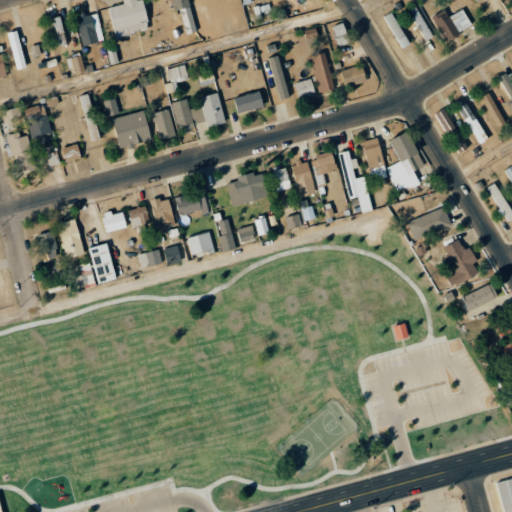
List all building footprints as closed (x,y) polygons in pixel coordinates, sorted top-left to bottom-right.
[(116,38),(149,30),(142,0),(138,0),(137,0),(136,0),(122,0),(124,4),(108,7),(116,38)] [(180,9),(185,34),(195,32),(188,0),(171,0),(174,10),(180,9)] [(425,41),(433,36),(415,7),(407,12),(425,41)] [(431,17),(445,41),(472,26),(462,9),(448,17),(444,9),(431,17)] [(408,46),(393,12),(384,16),(400,49),(408,46)] [(104,41),(97,13),(76,18),(83,46),(104,41)] [(350,43),(343,23),(332,27),(339,46),(350,43)] [(306,39),(317,36),(315,27),(303,30),(306,39)] [(7,33),(17,69),(26,67),(16,31),(7,33)] [(118,63),(116,48),(108,49),(110,65),(118,63)] [(332,91),(327,53),(311,55),(316,94),(332,91)] [(72,58),(75,74),(85,72),(82,56),(72,58)] [(289,98),(277,56),(268,58),(280,101),(289,98)] [(187,79),(185,65),(167,68),(171,92),(176,91),(175,82),(187,79)] [(341,70),(345,87),(366,81),(362,65),(341,70)] [(511,70),(499,77),(511,100),(511,70)] [(315,95),(311,78),(294,83),(298,99),(315,95)] [(233,98),(238,114),(263,107),(259,91),(233,98)] [(496,127),(504,123),(489,92),(481,96),(496,127)] [(80,96),(92,142),(100,140),(88,93),(80,96)] [(171,102),(177,131),(206,125),(207,127),(225,123),(218,93),(200,97),(202,106),(189,109),(186,99),(171,102)] [(107,116),(119,113),(114,98),(103,101),(107,116)] [(489,138),(463,99),(455,104),(480,143),(489,138)] [(51,132),(46,115),(40,117),(37,106),(24,110),(32,137),(51,132)] [(4,122),(21,118),(18,107),(1,111),(4,122)] [(466,148),(444,108),(435,113),(457,153),(466,148)] [(153,113),(159,140),(174,136),(168,109),(153,113)] [(120,149),(151,141),(143,111),(112,118),(120,149)] [(424,165),(407,131),(389,140),(406,174),(424,165)] [(35,170),(26,133),(8,137),(17,175),(35,170)] [(387,176),(377,137),(362,141),(372,180),(387,176)] [(81,158),(77,144),(62,148),(66,163),(81,158)] [(360,174),(357,158),(350,159),(349,150),(343,151),(349,198),(359,196),(356,175),(360,174)] [(315,175),(337,169),(331,151),(310,158),(315,175)] [(57,164),(53,152),(46,154),(49,167),(57,164)] [(297,196),(314,194),(308,160),(292,163),(297,196)] [(286,166),(270,168),(273,190),(289,188),(286,166)] [(226,183),(232,205),(267,196),(261,170),(236,177),(237,180),(226,183)] [(511,218),(511,212),(495,182),(486,187),(505,222),(511,218)] [(175,196),(178,215),(207,210),(204,191),(175,196)] [(167,231),(165,226),(175,223),(169,198),(161,201),(160,197),(150,200),(159,233),(167,231)] [(315,218),(312,204),(301,207),(304,221),(315,218)] [(132,227),(149,224),(146,206),(128,209),(132,227)] [(406,222),(414,240),(451,225),(443,206),(406,222)] [(122,210),(102,215),(107,232),(126,227),(122,210)] [(285,217),(288,229),(300,226),(297,214),(285,217)] [(254,220),(258,235),(269,232),(265,217),(254,220)] [(58,222),(67,258),(84,254),(75,218),(58,222)] [(235,248),(227,219),(216,222),(224,251),(235,248)] [(240,243),(255,239),(251,225),(237,229),(240,243)] [(41,252),(48,251),(50,259),(59,256),(52,231),(37,235),(41,252)] [(192,256),(214,250),(209,231),(187,238),(192,256)] [(478,275),(473,263),(476,262),(470,247),(463,250),(459,240),(443,247),(446,256),(444,256),(451,275),(447,277),(450,286),(478,275)] [(116,278),(106,243),(88,248),(98,283),(116,278)] [(168,266),(181,262),(177,245),(163,249),(168,266)] [(161,263),(159,250),(138,254),(140,267),(161,263)] [(73,289),(94,285),(91,263),(70,266),(73,289)] [(497,297),(491,283),(462,296),(468,310),(497,297)] [(499,334),(510,332),(508,322),(497,325),(499,334)] [(393,325),(396,339),(408,337),(405,323),(393,325)] [(511,340),(499,346),(511,373),(511,372),(511,340)] [(511,511),(511,478),(495,483),(503,511),(511,511)]
